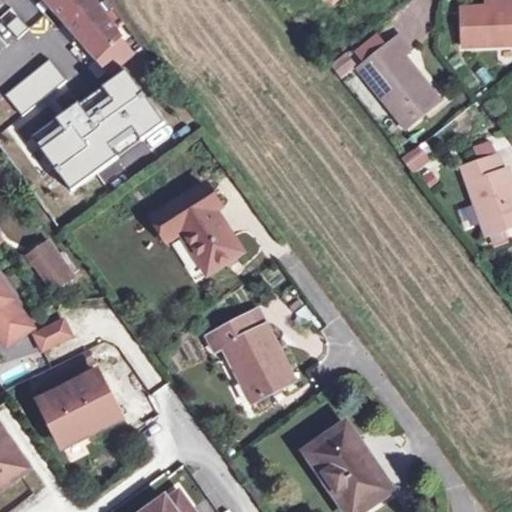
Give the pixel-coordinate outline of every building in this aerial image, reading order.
[(46,0),(109,74),(134,53),(92,0),(46,0)] [(511,2),(488,2),(488,10),(511,10),(511,2)] [(511,10),(488,10),(462,10),(462,47),(511,47),(511,10)] [(18,15),(7,25),(18,37),(29,28),(18,15)] [(361,69),(407,127),(440,102),(404,56),(413,48),(403,36),(361,69)] [(332,65),(343,79),(360,66),(349,52),(332,65)] [(50,59),(6,94),(22,115),(67,80),(50,59)] [(118,157),(109,146),(133,129),(141,140),(141,141),(165,124),(127,71),(103,88),(104,88),(114,103),(91,120),(80,105),(79,103),(33,136),(71,191),(118,157)] [(104,88),(80,105),(91,120),(114,103),(104,88)] [(109,146),(118,157),(141,140),(133,129),(109,146)] [(404,160),(415,175),(431,162),(420,147),(404,160)] [(511,179),(510,173),(505,174),(499,158),(464,171),(488,238),(493,236),(506,231),(511,229),(511,179)] [(156,217),(170,240),(183,232),(210,275),(244,253),(217,210),(222,207),(208,185),(156,217)] [(506,231),(493,236),(497,247),(510,243),(506,231)] [(71,275),(49,246),(33,259),(56,288),(71,275)] [(0,278),(0,325),(11,342),(34,326),(0,278)] [(220,333),(227,349),(254,402),(295,382),(260,313),(220,333)] [(64,319),(35,334),(42,348),(71,334),(64,319)] [(0,325),(0,336),(7,345),(11,342),(0,325)] [(227,349),(220,333),(208,339),(215,354),(227,349)] [(87,348),(52,366),(58,378),(93,360),(87,348)] [(52,366),(37,373),(43,385),(58,378),(52,366)] [(99,371),(41,400),(63,445),(121,416),(99,371)] [(0,423),(0,487),(30,466),(0,423)] [(338,450),(316,465),(348,511),(363,511),(394,492),(350,427),(330,440),(338,450)] [(338,450),(330,440),(309,455),(316,465),(338,450)] [(140,511),(191,511),(188,507),(192,504),(180,487),(168,496),(166,493),(140,511)]
